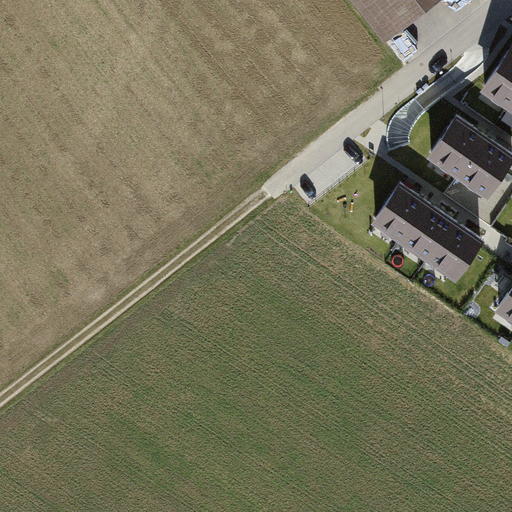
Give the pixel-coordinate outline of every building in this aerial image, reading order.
[(360,0),(391,39),(443,0),(360,0)] [(511,37),(480,81),(511,104),(511,37)] [(511,146),(455,107),(425,149),(494,198),(511,173),(511,146)] [(368,220),(456,282),(490,234),(403,172),(368,220)] [(511,279),(494,305),(511,317),(511,279)]
